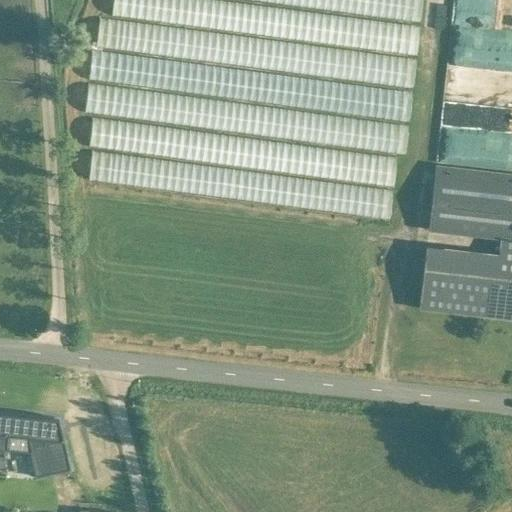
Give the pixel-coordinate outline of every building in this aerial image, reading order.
[(104,0),(103,21),(89,21),(89,48),(165,50),(166,24),(220,26),(221,0),(104,0)] [(296,39),(404,54),(408,23),(407,23),(410,0),(315,0),(316,2),(319,2),(317,17),(251,7),(251,9),(239,7),(236,26),(297,35),(296,39)] [(441,0),(433,100),(511,106),(511,31),(450,26),(451,8),(460,8),(460,0),(441,0)] [(403,58),(281,46),(280,61),(317,65),(316,76),(400,85),(403,58)] [(186,63),(83,55),(81,79),(184,86),(186,63)] [(311,83),(308,107),(391,116),(393,92),(311,83)] [(95,114),(167,122),(168,111),(182,112),(183,104),(168,102),(169,96),(81,85),(78,107),(95,109),(95,114)] [(437,107),(435,159),(461,160),(463,108),(437,107)] [(380,186),(390,127),(317,114),(313,134),(337,138),(334,154),(317,151),(315,162),(333,165),(331,178),(380,186)] [(80,144),(160,147),(161,126),(81,123),(80,144)] [(83,179),(157,183),(159,161),(148,160),(148,167),(128,166),(128,162),(84,159),(83,179)] [(325,211),(375,213),(376,189),(327,186),(325,211)] [(420,309),(511,318),(511,231),(505,231),(503,254),(427,246),(420,309)] [(70,470),(58,417),(0,411),(0,448),(31,452),(36,477),(70,470)]
